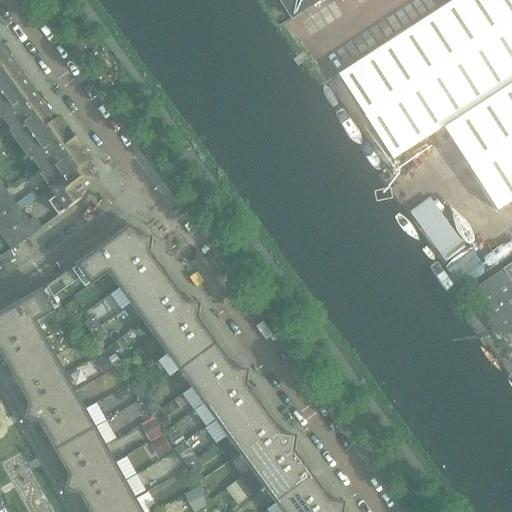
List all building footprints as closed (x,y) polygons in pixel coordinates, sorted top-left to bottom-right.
[(326,0),(274,0),(290,23),(326,0)] [(511,0),(456,0),(338,76),(392,161),(443,128),(497,212),(511,202),(511,0)] [(0,96),(24,79),(9,58),(12,55),(8,49),(4,51),(0,45),(0,96)] [(55,121),(45,107),(48,105),(43,98),(40,100),(24,79),(0,96),(0,119),(2,119),(11,131),(9,132),(19,147),(55,121)] [(91,162),(75,140),(59,118),(55,121),(19,147),(31,164),(34,162),(43,174),(41,176),(52,191),(90,163),(91,162)] [(79,195),(98,181),(91,171),(95,169),(90,163),(52,191),(58,199),(50,205),(58,217),(82,199),(79,195)] [(21,210),(7,191),(0,195),(0,205),(9,219),(21,210)] [(42,229),(34,218),(29,221),(21,210),(9,219),(25,240),(42,229)] [(221,217),(216,210),(212,212),(208,215),(215,225),(223,219),(221,217)] [(22,243),(0,212),(0,237),(9,251),(10,251),(22,243)] [(167,278),(154,262),(146,251),(150,248),(149,247),(150,244),(150,242),(149,240),(146,239),(144,239),(143,238),(139,241),(130,228),(88,259),(88,258),(77,266),(83,274),(91,285),(108,273),(131,304),(152,289),(167,278)] [(15,260),(10,251),(9,251),(0,255),(0,267),(0,268),(15,260)] [(511,264),(470,293),(501,339),(511,332),(511,264)] [(77,266),(68,272),(75,281),(83,274),(77,266)] [(60,278),(59,279),(65,288),(75,281),(68,272),(60,278)] [(214,344),(194,317),(198,314),(197,313),(198,311),(198,308),(197,306),(194,305),(192,306),(191,304),(187,307),(167,278),(152,289),(131,304),(178,370),(214,344)] [(59,279),(50,285),(57,294),(65,288),(59,279)] [(42,291),(41,292),(46,302),(57,294),(50,285),(48,287),(42,291)] [(54,357),(34,322),(53,312),(46,302),(41,292),(29,298),(30,299),(0,315),(0,351),(15,378),(54,357)] [(100,327),(93,317),(83,325),(90,334),(100,327)] [(108,338),(100,327),(90,334),(99,345),(108,338)] [(263,411),(243,383),(246,381),(245,379),(246,378),(247,376),(247,373),(245,371),(242,371),(240,372),(239,371),(235,373),(214,344),(178,370),(227,437),(263,411)] [(73,391),(94,379),(85,364),(65,377),(54,357),(15,378),(32,409),(28,411),(29,413),(28,414),(27,417),(29,419),(31,420),(34,420),(35,422),(38,420),(55,450),(93,428),(73,391)] [(174,374),(168,365),(161,369),(167,378),(174,374)] [(149,394),(142,384),(132,390),(139,400),(149,394)] [(156,404),(149,394),(139,400),(147,410),(156,404)] [(291,449),(294,447),(293,445),(294,444),(295,442),(295,439),(293,438),(290,437),(288,438),(287,437),(283,439),(263,411),(227,437),(275,503),(311,477),(291,449)] [(163,436),(153,420),(143,427),(153,442),(163,436)] [(110,511),(133,499),(124,482),(93,428),(55,450),(72,480),(69,483),(69,484),(68,486),(68,489),(69,491),(71,492),(74,492),(75,493),(79,491),(90,511),(110,511)] [(172,453),(164,438),(150,446),(158,461),(172,453)] [(197,459),(186,444),(184,443),(175,450),(187,467),(197,459)] [(204,470),(197,459),(187,467),(195,477),(204,470)] [(341,511),(342,511),(343,509),(343,506),(341,504),(339,504),(336,505),(335,503),(332,506),(311,477),(275,503),(281,511),(341,511)] [(211,504),(201,486),(184,496),(192,511),(196,511),(206,507),(211,504)] [(154,511),(158,510),(148,493),(134,500),(133,499),(110,511),(154,511)]
